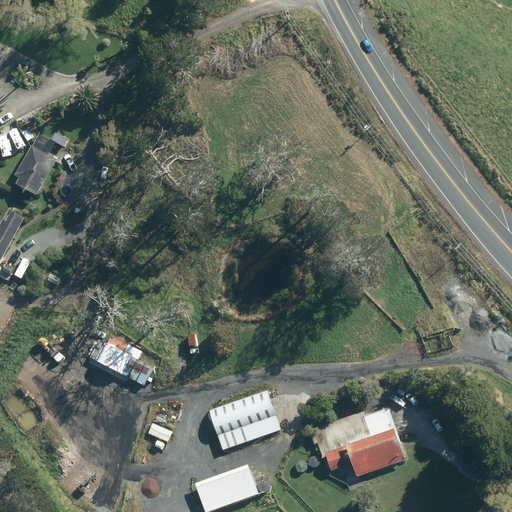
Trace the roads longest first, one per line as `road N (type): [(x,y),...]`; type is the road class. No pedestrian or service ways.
road 1 (track): [(174,507),(177,419),(201,392),(259,378),(473,355),(511,370)]
road 2 (secondary): [(511,247),(449,177),(359,51),(334,0)]
road 3 (track): [(274,0),(11,110),(0,95)]
road 4 (track): [(410,411),(467,471),(494,475),(511,463)]
